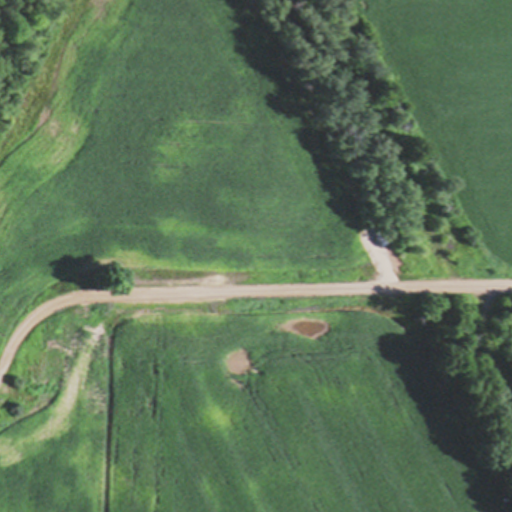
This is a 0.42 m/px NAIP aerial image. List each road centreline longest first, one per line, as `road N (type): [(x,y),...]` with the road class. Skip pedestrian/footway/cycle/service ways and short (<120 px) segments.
road 1 (residential): [(0,365),(21,329),(63,301),(511,287)]
road 2 (track): [(298,0),(454,288)]
